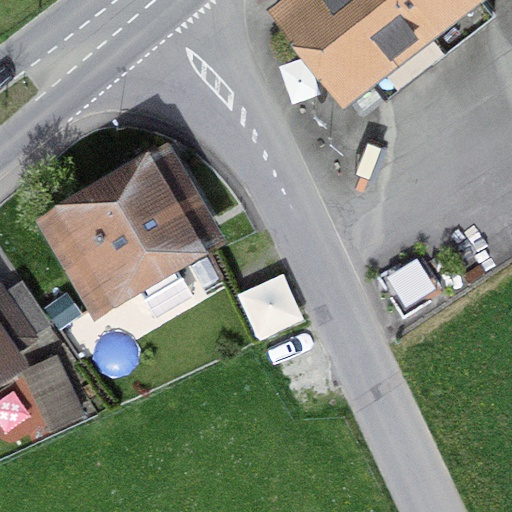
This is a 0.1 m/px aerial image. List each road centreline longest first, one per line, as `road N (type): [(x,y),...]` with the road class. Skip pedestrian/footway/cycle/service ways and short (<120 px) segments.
road 1 (unclassified): [(427,511),(262,150),(226,96),(133,2)]
road 2 (secondary): [(0,107),(133,2)]
